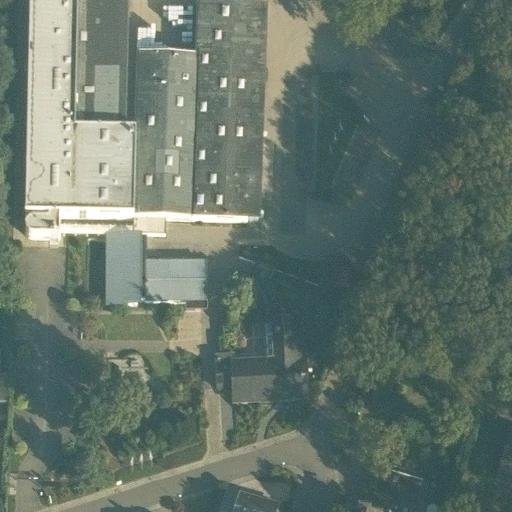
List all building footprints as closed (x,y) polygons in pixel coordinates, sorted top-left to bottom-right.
[(28,0),(24,220),(47,220),(60,220),(133,222),(133,221),(135,160),(117,159),(118,136),(112,135),(74,135),(77,0),(28,0)] [(77,0),(74,135),(112,135),(115,0),(77,0)] [(118,135),(124,135),(127,0),(115,0),(112,135),(118,136),(118,135)] [(195,58),(194,59),(190,223),(247,225),(254,9),(197,6),(195,58)] [(267,9),(254,9),(247,225),(259,225),(267,9)] [(394,34),(405,39),(414,20),(404,15),(394,34)] [(190,224),(190,223),(194,59),(138,57),(136,136),(135,160),(133,221),(165,222),(165,223),(190,224)] [(118,135),(118,136),(117,159),(135,160),(136,136),(124,135),(118,135)] [(60,229),(60,220),(47,220),(47,224),(32,224),(28,225),(25,229),(24,235),(28,240),(32,241),(59,241),(60,237),(60,229)] [(164,239),(165,223),(165,222),(133,221),(133,222),(132,231),(132,237),(164,239)] [(132,231),(60,229),(60,237),(132,237),(132,231)] [(186,313),(194,313),(194,305),(205,305),(205,265),(145,265),(145,241),(111,240),(111,308),(137,308),(137,304),(144,304),(144,305),(186,305),(186,313)] [(270,326),(296,324),(295,308),(269,309),(270,326)] [(234,406),(235,405),(235,400),(284,398),(284,403),(305,402),(303,363),(298,363),(296,324),(270,326),(272,364),(249,365),(249,371),(234,372),(234,366),(233,366),(232,366),(233,392),(234,406)] [(215,359),(217,392),(233,392),(232,366),(233,366),(233,358),(218,359),(215,359)] [(0,405),(8,405),(8,378),(0,378),(0,405)] [(468,424),(449,425),(450,437),(444,455),(459,459),(468,424)] [(387,433),(382,450),(395,454),(400,436),(387,433)] [(511,437),(510,437),(501,470),(511,473),(511,437)] [(497,482),(511,486),(511,473),(501,470),(497,482)] [(373,484),(416,497),(420,485),(377,473),(373,484)] [(373,484),(364,511),(396,511),(398,507),(414,511),(418,497),(416,497),(373,484)] [(236,511),(239,502),(223,497),(218,511),(236,511)] [(277,511),(278,508),(241,497),(239,502),(236,511),(277,511)]
